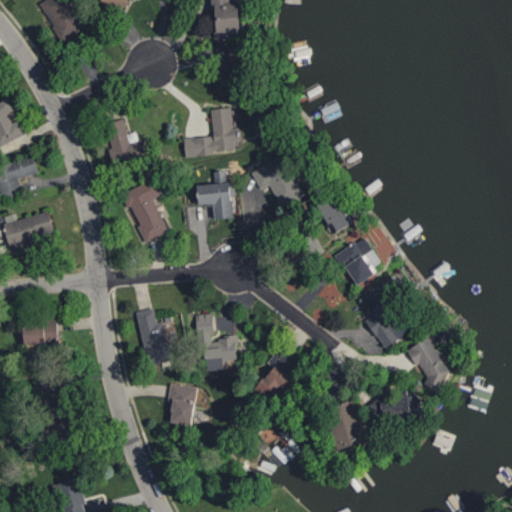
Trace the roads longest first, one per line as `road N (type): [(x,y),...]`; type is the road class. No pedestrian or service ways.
road 1 (residential): [(163,511),(111,372),(76,162),(55,111),(0,24)]
road 2 (residential): [(235,269),(0,289)]
